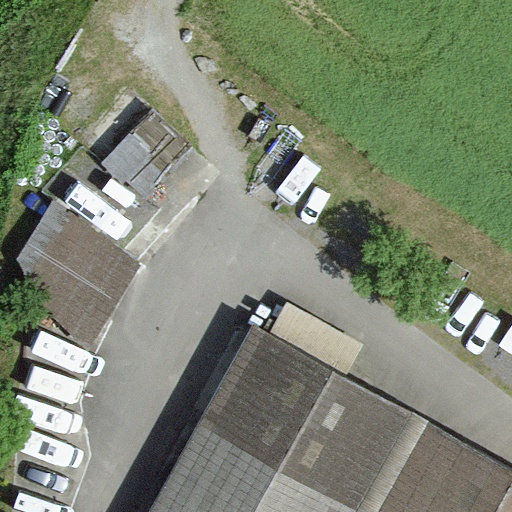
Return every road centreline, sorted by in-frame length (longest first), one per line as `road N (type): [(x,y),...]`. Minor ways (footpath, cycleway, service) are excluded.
road 1 (residential): [(511,412),(230,202)]
road 2 (track): [(230,202),(236,168),(217,124),(154,59),(143,28),(145,0)]
